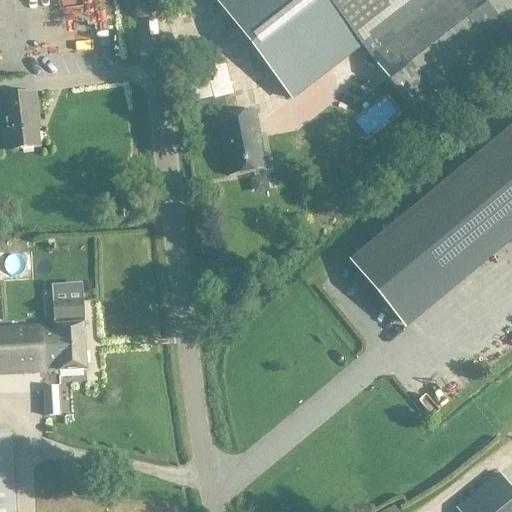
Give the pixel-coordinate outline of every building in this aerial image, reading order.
[(326,0),(360,44),(417,0),(326,0)] [(417,0),(360,44),(422,123),(511,52),(511,5),(508,0),(417,0)] [(219,55),(203,57),(209,88),(225,85),(219,55)] [(387,82),(345,111),(354,124),(396,96),(387,82)] [(36,121),(37,120),(34,95),(0,99),(0,104),(6,152),(39,148),(36,121)] [(253,112),(216,119),(228,177),(264,170),(253,112)] [(511,231),(511,127),(350,261),(401,323),(511,231)] [(0,281),(0,290),(13,290),(13,281),(0,281)] [(55,327),(36,328),(0,329),(0,375),(86,370),(82,301),(54,303),(55,327)] [(44,417),(59,416),(58,400),(43,401),(44,417)] [(0,433),(0,511),(15,511),(10,432),(0,433)] [(511,511),(511,488),(499,472),(455,508),(458,511),(511,511)]
